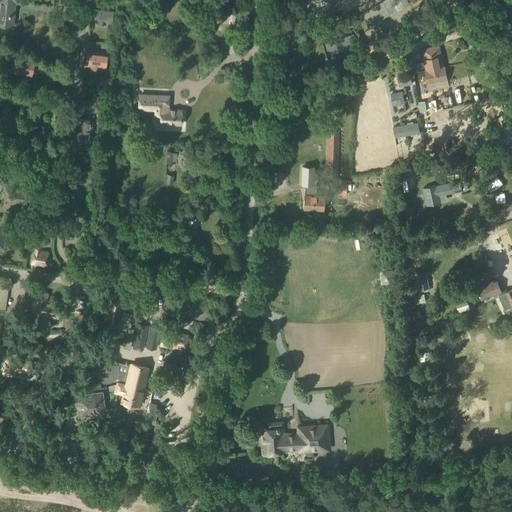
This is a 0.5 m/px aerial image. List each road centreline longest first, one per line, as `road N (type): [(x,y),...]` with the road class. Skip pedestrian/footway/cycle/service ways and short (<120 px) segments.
road 1 (residential): [(201,487),(246,274),(257,0)]
road 2 (track): [(511,136),(455,0)]
road 3 (track): [(0,494),(121,511)]
